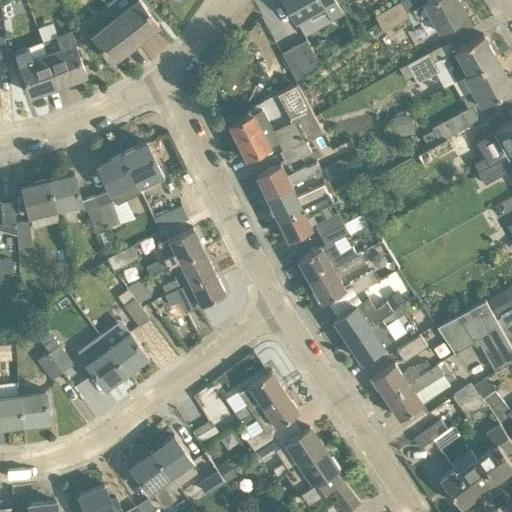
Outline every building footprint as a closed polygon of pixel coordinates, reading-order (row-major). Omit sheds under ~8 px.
[(114,14),(135,41),(158,22),(140,0),(130,0),(115,13),(114,14)] [(335,0),(283,0),(296,21),(307,14),(311,20),(325,11),(330,19),(343,13),(335,0)] [(409,15),(406,11),(400,0),(374,15),(383,30),(409,15)] [(458,0),(427,0),(425,1),(413,8),(418,18),(428,13),(438,31),(467,14),(458,0)] [(112,59),(135,41),(114,14),(91,32),(112,59)] [(46,51),(58,84),(86,73),(75,45),(84,42),(78,25),(41,39),(46,51)] [(453,50),(441,56),(454,80),(496,57),(483,34),(453,50)] [(293,47),(307,73),(319,64),(306,40),(293,47)] [(58,84),(46,51),(33,55),(29,44),(13,50),(16,57),(31,94),(58,84)] [(434,60),(441,56),(435,46),(398,67),(404,77),(412,73),(417,81),(418,82),(436,72),(439,70),(434,60)] [(296,81),(307,73),(293,47),(281,53),(296,81)] [(440,143),(472,125),(470,122),(486,113),(481,104),(511,87),(496,57),(454,80),(453,81),(463,76),(471,90),(461,95),(467,107),(431,126),(432,128),(422,134),(427,143),(437,138),(440,143)] [(305,138),(305,139),(321,130),(296,81),(248,106),(251,112),(230,122),(247,156),(278,141),(282,150),(305,138)] [(394,137),(414,133),(410,113),(390,117),(394,137)] [(478,172),(503,158),(505,156),(511,152),(511,120),(495,130),(500,140),(485,148),(472,125),(440,143),(417,155),(423,167),(452,152),(465,178),(478,171),(478,172)] [(311,149),(305,139),(305,138),(282,150),(280,151),(284,161),(285,161),(286,161),(287,161),(311,149)] [(139,187),(163,176),(146,141),(122,153),(139,187)] [(98,165),(110,189),(116,202),(141,190),(139,187),(122,153),(98,165)] [(503,158),(478,172),(484,184),(509,170),(503,158)] [(267,196),(292,184),(292,183),(320,169),(316,160),(306,165),(305,163),(286,172),(281,162),(256,174),(267,196)] [(365,170),(352,177),(357,186),(370,180),(365,170)] [(106,226),(95,194),(81,200),(74,173),(48,180),(56,209),(58,209),(77,204),(81,203),(82,210),(86,209),(94,231),(106,226)] [(172,179),(166,182),(173,198),(179,195),(172,179)] [(22,186),(29,216),(56,209),(48,180),(22,186)] [(277,218),(330,192),(329,191),(328,192),(323,182),(297,194),(292,184),(267,196),(277,218)] [(95,194),(106,226),(121,222),(110,189),(95,194)] [(330,192),(277,218),(288,240),(313,227),(307,215),(322,208),(321,206),(333,200),(330,192)] [(15,226),(14,221),(13,200),(0,201),(0,204),(2,221),(0,221),(0,229),(16,233),(15,226)] [(188,216),(182,204),(153,218),(159,231),(188,216)] [(321,234),(344,222),(338,209),(315,222),(321,234)] [(14,221),(15,226),(16,233),(17,246),(31,244),(29,220),(14,221)] [(357,253),(356,252),(352,245),(340,252),(333,240),(349,232),(344,222),(321,234),(326,243),(298,259),(310,280),(357,253)] [(179,261),(203,248),(193,227),(157,244),(163,255),(145,264),(150,274),(178,260),(179,261)] [(132,244),(107,256),(113,268),(138,256),(132,244)] [(162,285),(166,292),(167,294),(214,270),(203,248),(179,261),(184,271),(174,276),(175,278),(162,285)] [(357,253),(310,280),(322,301),(347,287),(340,275),(366,260),(365,260),(361,251),(360,250),(356,252),(357,253)] [(167,294),(166,294),(169,301),(170,303),(180,298),(186,310),(200,303),(201,304),(225,292),(214,270),(167,294)] [(371,270),(349,282),(355,292),(376,280),(375,278),(372,272),(371,270)] [(138,302),(139,302),(128,288),(118,295),(124,304),(139,324),(149,316),(138,302)] [(496,318),(511,308),(511,299),(506,290),(486,301),(492,310),(496,318)] [(388,298),(393,305),(403,298),(398,291),(388,298)] [(347,340),(371,324),(392,310),(387,303),(385,300),(375,307),(368,297),(357,304),(334,320),(347,340)] [(511,346),(510,343),(496,318),(486,301),(484,298),(437,326),(454,351),(473,340),(476,345),(480,343),(494,369),(511,358),(511,346)] [(400,304),(392,310),(396,316),(404,310),(400,304)] [(511,308),(496,318),(510,343),(511,342),(511,308)] [(385,324),(396,316),(392,310),(371,324),(347,340),(361,360),(394,338),(387,327),(385,324)] [(148,355),(129,330),(107,346),(126,371),(148,355)] [(419,333),(396,348),(404,359),(426,345),(419,333)] [(104,387),(126,371),(107,346),(99,334),(77,350),(104,387)] [(47,351),(63,371),(73,363),(58,343),(59,342),(54,336),(44,344),(49,350),(47,351)] [(52,379),(63,371),(47,351),(37,359),(52,379)] [(432,366),(431,366),(427,359),(414,367),(412,364),(403,371),(395,361),(372,377),(386,397),(432,366)] [(432,366),(386,397),(399,417),(422,402),(415,392),(443,373),(436,362),(431,366),(432,366)] [(240,419),(285,390),(271,369),(238,391),(246,403),(234,411),(240,419)] [(473,385),(470,381),(452,394),(460,406),(478,393),(473,385)] [(18,391),(22,423),(49,420),(45,387),(18,391)] [(511,411),(495,389),(482,398),(485,402),(499,421),(497,422),(511,441),(511,411)] [(255,451),(276,437),(271,428),(298,410),(285,390),(240,419),(245,426),(256,419),(263,428),(247,439),(255,451)] [(0,426),(22,423),(18,391),(0,392),(0,426)] [(467,416),(485,402),(482,398),(478,393),(460,406),(467,416)] [(209,418),(192,430),(201,442),(218,430),(209,418)] [(426,429),(433,439),(448,429),(441,419),(426,429)] [(511,461),(505,453),(511,447),(511,441),(497,422),(487,430),(495,440),(476,455),(495,480),(511,467),(511,461)] [(285,472),(323,447),(309,427),(282,445),(276,437),(255,451),(261,460),(276,450),(283,461),(273,468),(277,475),(284,470),(285,472)] [(420,448),(433,439),(426,429),(413,438),(420,448)] [(177,485),(196,472),(192,466),(195,464),(174,435),(152,451),(170,476),(177,485)] [(298,492),(305,502),(321,491),(340,478),(334,469),(336,467),(323,447),(285,472),(298,492)] [(476,455),(472,449),(451,464),(453,467),(474,495),(495,480),(476,455)] [(171,490),(177,485),(170,476),(152,451),(130,467),(149,492),(151,491),(163,507),(176,497),(171,490)] [(216,465),(227,481),(236,475),(225,459),(216,465)] [(461,506),(474,495),(453,467),(439,477),(461,506)] [(225,479),(221,473),(218,468),(205,476),(198,481),(205,492),(225,479)] [(343,479),(327,491),(343,511),(344,511),(359,501),(343,479)] [(123,511),(117,498),(111,501),(104,484),(79,494),(85,511),(123,511)] [(305,502),(298,492),(290,497),(297,507),(305,502)] [(140,511),(156,511),(148,497),(136,504),(140,511)] [(57,511),(56,501),(28,504),(28,511),(57,511)]
